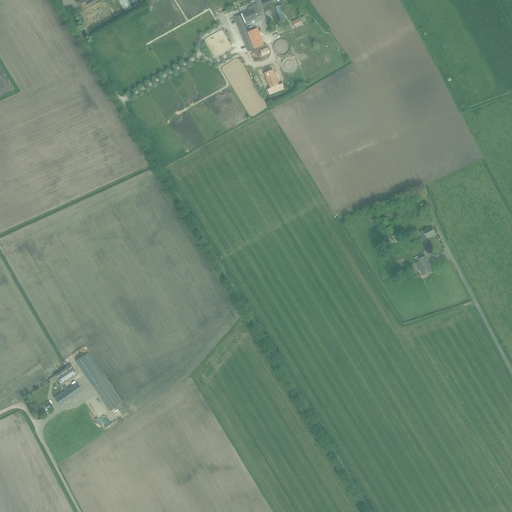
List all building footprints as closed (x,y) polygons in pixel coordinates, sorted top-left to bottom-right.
[(97,1),(95,0),(80,0),(78,1),(83,9),(97,1)] [(129,0),(120,0),(126,11),(133,7),(129,0)] [(260,13),(257,3),(252,5),(252,6),(253,9),(249,11),(242,13),(246,22),(251,20),(257,18),(257,17),(260,16),(259,13),(260,13)] [(281,19),(286,17),(282,7),(277,9),(281,19)] [(257,28),(248,32),(240,14),(234,16),(241,34),(248,51),(252,50),(253,53),(258,51),(260,56),(270,53),(268,47),(264,48),(263,45),(257,28)] [(273,70),(264,73),(270,88),(267,89),(269,95),(284,89),(282,84),(279,85),(273,70)] [(436,234),(432,226),(420,232),(424,240),(436,234)] [(425,257),(419,259),(419,261),(416,263),(423,276),(432,272),(425,257)] [(106,377),(89,352),(75,361),(92,386),(106,377)] [(71,365),(54,376),(61,386),(78,375),(71,365)] [(123,402),(121,400),(106,377),(92,386),(109,411),(123,402)] [(55,398),(60,406),(83,391),(77,383),(55,398)]
